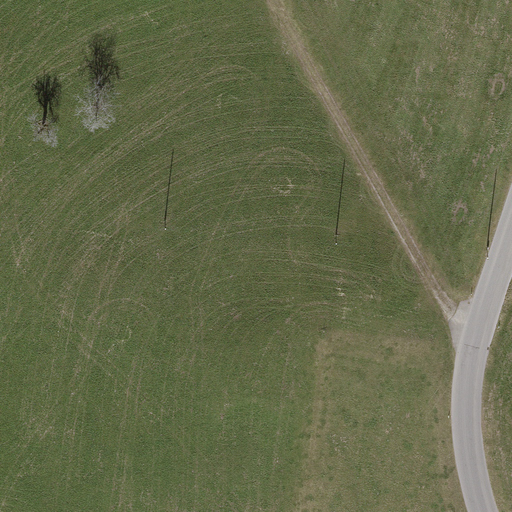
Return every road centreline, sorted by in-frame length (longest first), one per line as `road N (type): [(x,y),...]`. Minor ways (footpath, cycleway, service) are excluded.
road 1 (track): [(275,0),(473,362)]
road 2 (tertiary): [(481,511),(469,440),(473,362),(511,239)]
